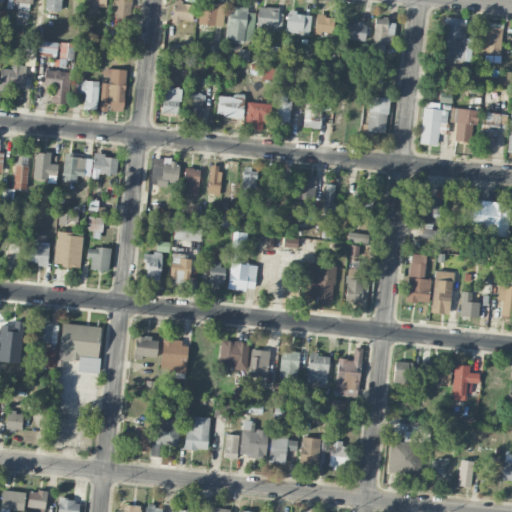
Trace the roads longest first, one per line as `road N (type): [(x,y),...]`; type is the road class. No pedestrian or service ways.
road 1 (residential): [(511,345),(0,289)]
road 2 (residential): [(511,175),(0,121)]
road 3 (residential): [(155,0),(101,511)]
road 4 (residential): [(420,0),(367,511)]
road 5 (residential): [(482,511),(0,459)]
